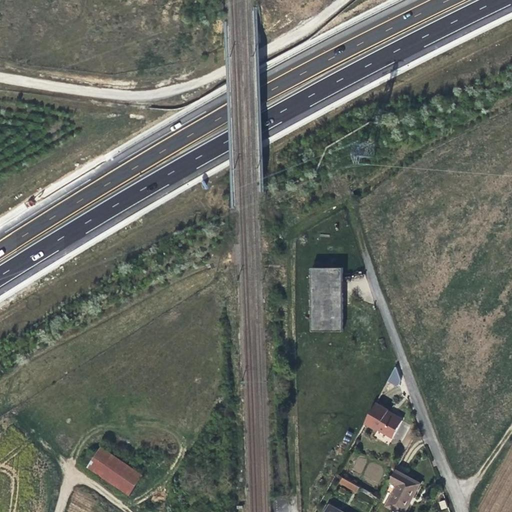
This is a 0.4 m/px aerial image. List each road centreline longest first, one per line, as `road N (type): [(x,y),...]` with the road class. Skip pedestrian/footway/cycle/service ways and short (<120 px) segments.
road 1 (motorway): [(0,276),(281,112),(496,0)]
road 2 (motorway): [(438,0),(271,85),(0,247)]
road 3 (unclassified): [(0,77),(130,96),(165,93),(252,59),(347,0)]
road 4 (residential): [(462,511),(372,275)]
road 5 (track): [(10,417),(127,511)]
